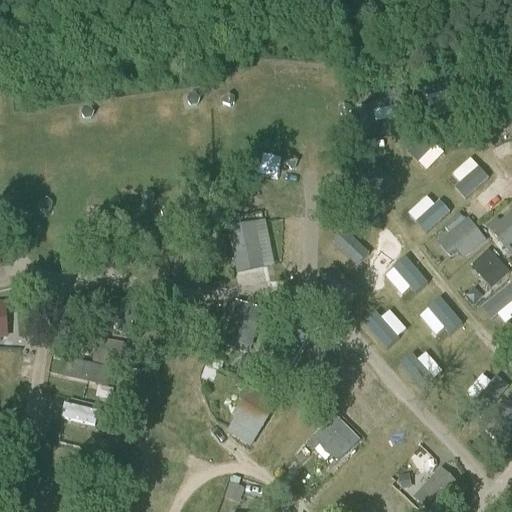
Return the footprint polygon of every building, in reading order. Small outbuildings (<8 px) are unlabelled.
[(428,104),(433,141),(463,137),(458,99),(428,104)] [(495,175),(464,192),(481,222),(511,204),(495,175)] [(435,199),(424,207),(440,228),(463,210),(442,184),(430,193),(435,199)] [(469,213),(450,227),(455,234),(443,243),(454,256),(463,249),(469,257),(490,242),(469,213)] [(511,214),(494,229),(511,250),(511,214)] [(242,224),(246,272),(276,270),(272,222),(242,224)] [(475,266),(498,290),(511,276),(511,269),(493,250),(475,266)] [(406,297),(417,289),(421,294),(433,286),(415,259),(391,275),(406,297)] [(340,271),(330,284),(354,304),(364,290),(340,271)] [(511,285),(502,292),(511,307),(511,306),(511,285)] [(488,305),(500,316),(510,305),(499,294),(488,305)] [(445,342),(467,323),(446,299),(424,318),(445,342)] [(14,300),(0,300),(0,341),(16,340),(14,300)] [(256,351),(271,312),(243,301),(228,340),(256,351)] [(393,349),(413,332),(395,311),(375,328),(393,349)] [(431,354),(424,361),(419,355),(406,367),(430,392),(449,374),(431,354)] [(460,390),(478,406),(487,396),(500,409),(511,395),(511,392),(482,365),(460,390)] [(257,391),(231,434),(282,464),(308,421),(257,391)] [(358,423),(372,423),(372,395),(358,394),(358,423)] [(100,428),(104,412),(69,403),(65,419),(100,428)] [(105,414),(102,426),(117,430),(121,418),(105,414)] [(398,465),(426,435),(405,416),(377,446),(398,465)] [(417,496),(445,466),(425,447),(397,478),(417,496)] [(322,496),(340,511),(382,465),(365,449),(322,496)] [(68,489),(58,485),(48,511),(82,511),(100,463),(80,456),(68,489)] [(243,504),(250,489),(236,483),(229,498),(243,504)] [(208,503),(223,509),(227,496),(213,491),(208,503)]
